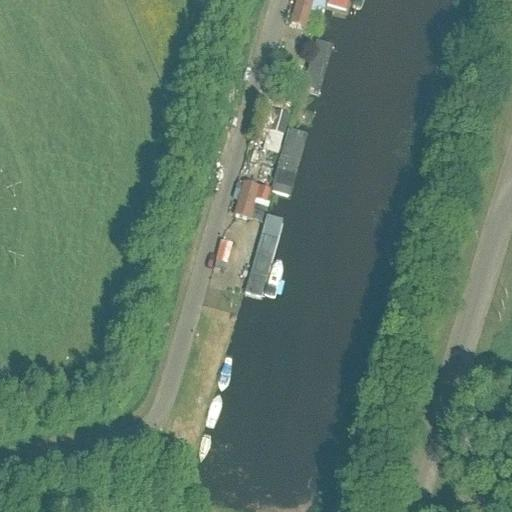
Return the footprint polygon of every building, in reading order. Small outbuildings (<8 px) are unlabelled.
[(312,0),(297,0),(289,28),(303,32),(312,0)] [(346,19),(351,0),(326,0),(325,7),(346,19)] [(317,103),(331,52),(314,45),(301,97),(317,103)] [(272,115),(266,134),(282,139),(287,120),(272,115)] [(304,151),(285,145),(274,186),(294,193),(304,151)] [(256,191),(243,187),(233,220),(247,224),(256,191)] [(260,304),(281,230),(263,224),(243,299),(260,304)] [(220,245),(211,276),(222,279),(230,248),(220,245)]
